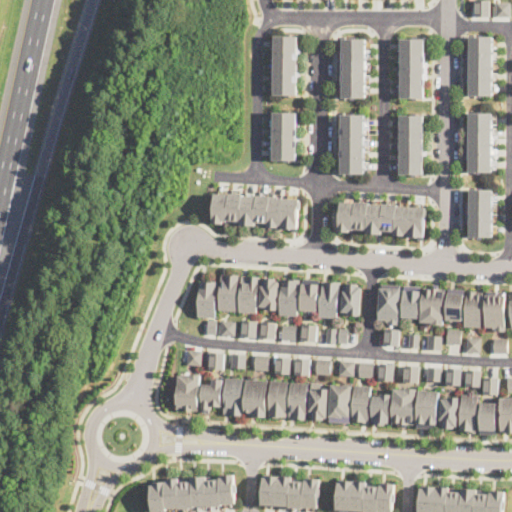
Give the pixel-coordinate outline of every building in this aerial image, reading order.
[(489,0),(489,16),(475,16),(475,0),(489,0)] [(510,2),(510,16),(495,16),(495,2),(510,2)] [(481,34),(481,36),(492,36),(492,39),(494,39),(494,42),(492,42),(492,50),(494,50),(494,53),(492,53),(492,66),(493,66),(493,69),(492,69),(492,77),(493,77),(493,80),(492,80),(492,88),(493,88),(493,92),(492,92),(492,95),(483,95),(483,97),(477,97),(477,95),(469,95),(469,36),(477,36),(477,34),(481,34)] [(301,53),(299,53),(299,59),(301,59),(301,75),(299,75),(298,95),(274,94),(274,35),(298,36),(298,48),(301,48),(301,53)] [(366,41),(367,41),(367,44),(366,44),(366,57),(367,57),(367,60),(366,60),(366,68),(367,68),(367,72),(366,72),(366,81),(367,81),(367,84),(366,84),(366,97),(357,97),(357,101),(350,101),(350,97),(342,97),(342,38),(366,38),(366,41)] [(425,39),(425,51),(427,51),(427,55),(425,55),(425,62),(427,62),(427,78),(425,78),(425,84),(424,84),(424,97),(401,97),(401,41),(401,38),(425,39)] [(481,111),(481,113),(492,113),(492,116),(493,116),(493,119),(492,119),(492,127),(493,127),(493,130),(492,130),(492,142),(493,142),(493,146),(492,146),(492,153),(493,153),(493,157),(492,157),(492,165),(493,165),(493,168),(492,168),(492,172),(482,172),(482,174),(477,174),(477,171),(468,171),(468,113),(477,113),(477,111),(481,111)] [(298,124),(300,124),(300,129),(298,129),(298,135),(301,135),(301,140),(298,140),(298,146),(297,146),(297,160),(292,160),(292,162),(286,162),(286,159),(274,160),(274,112),(297,112),(298,124)] [(365,117),(366,117),(366,120),(365,120),(365,133),(366,133),(366,136),(365,136),(365,144),(366,144),(366,147),(365,147),(365,157),(366,157),(366,160),(365,160),(365,166),(366,166),(366,170),(365,170),(365,173),(356,173),(356,176),(351,176),(351,173),(342,173),(342,114),(365,114),(365,117)] [(426,155),(425,155),(425,160),(424,160),(424,174),(417,174),(417,176),(412,176),(412,174),(400,173),(400,114),(424,115),(424,127),(427,127),(427,131),(425,131),(425,138),(426,138),(426,143),(425,143),(425,149),(424,149),(424,150),(426,150),(426,155)] [(483,189),(493,189),(493,192),(494,192),(494,195),(493,195),(493,207),(494,207),(494,210),(493,210),(493,218),(494,218),(494,222),(493,222),(493,230),(494,230),(494,233),(493,233),(493,237),(482,237),(482,239),(477,239),(477,236),(469,236),(469,188),(478,189),(478,186),(483,186),(483,189)] [(245,193),(245,195),(259,196),(259,195),(281,196),(281,197),(301,198),(301,200),(302,201),(302,208),(301,208),(300,228),(299,228),(298,232),(293,231),(293,228),(284,227),(284,225),(281,224),(280,227),(270,226),(270,222),(258,222),(257,229),(251,228),(252,225),(242,225),(243,221),(230,220),(230,223),(215,223),(216,193),(245,193)] [(370,202),(370,203),(384,204),(384,202),(398,203),(398,204),(427,207),(424,237),(424,236),(423,240),(418,239),(418,236),(409,236),(409,233),(406,233),(406,235),(395,234),(395,231),(391,230),(390,232),(383,231),(382,237),(376,237),(376,234),(367,233),(367,229),(355,228),(355,232),(339,231),(342,201),(356,202),(356,201),(370,202)] [(241,274),(238,310),(221,309),(223,275),(227,275),(227,273),(241,274)] [(262,276),(261,283),(260,283),(259,312),(241,311),(242,275),(262,276)] [(278,277),(278,280),(281,280),(279,310),(269,309),(269,306),(261,306),(262,285),(263,285),(264,279),(267,279),(267,277),(278,277)] [(291,278),(302,279),(299,316),(281,314),(283,278),(291,279),(291,278)] [(320,279),(319,310),(302,310),(304,278),(320,279)] [(220,281),(217,317),(199,316),(201,280),(220,281)] [(340,281),(338,317),(321,316),(323,283),(327,283),(327,280),(340,281)] [(363,286),(361,315),(351,315),(351,312),(342,311),(344,290),(348,290),(348,282),(359,283),(359,285),(363,286)] [(402,285),(400,324),(390,324),(390,322),(386,321),(386,319),(378,319),(379,287),(383,287),(383,284),(402,285)] [(438,284),(438,288),(446,288),(446,296),(445,296),(444,324),(432,324),(432,322),(421,321),(422,296),(423,296),(423,288),(432,288),(432,284),(438,284)] [(421,286),(421,317),(402,317),(403,285),(421,286)] [(465,288),(463,320),(447,319),(449,288),(465,288)] [(483,291),(481,326),(465,326),(466,290),(478,290),(478,291),(483,291)] [(506,291),(506,325),(507,325),(507,331),(495,331),(495,328),(493,328),(493,327),(486,327),(486,294),(486,291),(506,291)] [(218,319),(218,334),(209,334),(210,319),(218,319)] [(260,320),(258,337),(244,336),(245,319),(260,320)] [(238,321),(237,336),(223,335),(223,320),(238,321)] [(279,322),(278,338),(263,337),(264,321),(279,322)] [(320,324),(318,341),(304,340),(305,323),(320,324)] [(298,325),(298,340),(284,339),(285,324),(298,325)] [(338,328),(337,342),(328,341),(330,327),(338,328)] [(348,342),(339,342),(341,327),(350,328),(348,342)] [(401,329),(400,345),(385,345),(386,328),(401,329)] [(462,329),(462,344),(447,343),(448,328),(462,329)] [(420,333),(419,348),(409,347),(410,333),(420,333)] [(443,335),(442,349),(428,348),(428,334),(443,335)] [(482,337),(481,352),(467,351),(468,336),(482,337)] [(509,338),(509,353),(494,352),(494,338),(509,338)] [(204,350),(203,365),(188,364),(190,349),(204,350)] [(227,352),(226,369),(211,368),(212,351),(227,352)] [(248,354),(247,368),(233,367),(234,353),(248,354)] [(271,355),(270,370),(256,369),(257,354),(271,355)] [(292,373),(277,372),(278,356),(293,357),(292,373)] [(313,358),(312,375),(297,374),(298,357),(313,358)] [(332,374),(318,373),(319,358),(333,359),(332,374)] [(356,376),(341,375),(342,360),(356,360),(356,376)] [(375,362),(374,377),(361,376),(361,361),(375,362)] [(396,363),(394,380),(380,379),(381,362),(396,363)] [(420,382),(405,381),(406,364),(420,365),(420,382)] [(444,367),(443,381),(428,380),(429,366),(444,367)] [(463,368),(462,385),(448,384),(449,367),(463,368)] [(483,369),(481,386),(467,385),(468,368),(483,369)] [(201,374),(199,410),(177,409),(179,374),(191,375),(191,373),(201,374)] [(500,377),(500,394),(484,393),(485,376),(500,377)] [(245,378),(243,415),(232,414),(232,413),(225,413),(227,377),(245,378)] [(259,377),(259,379),(270,380),(267,417),(256,416),(255,415),(251,415),(251,412),(245,411),(247,378),(255,379),(255,377),(259,377)] [(224,378),(223,406),(213,405),(213,409),(211,409),(211,412),(204,412),(204,408),(202,408),(203,383),(213,384),(214,378),(224,378)] [(290,381),(287,416),(281,416),(281,417),(269,416),(272,379),(290,381)] [(311,383),(308,419),(294,418),(294,417),(290,416),(292,381),(311,383)] [(330,388),(328,417),(325,417),(324,420),(314,419),(314,416),(310,416),(312,389),(313,381),(323,382),(322,387),(330,388)] [(353,385),(351,423),(330,421),(332,383),(353,385)] [(372,385),(370,424),(367,423),(367,421),(353,420),(355,384),(372,385)] [(417,388),(415,424),(407,423),(407,427),(406,427),(402,426),(402,423),(392,422),(394,388),(406,388),(406,387),(417,388)] [(440,390),(437,428),(418,427),(418,422),(417,422),(419,389),(440,390)] [(393,393),(390,422),(388,422),(388,425),(376,424),(376,421),(372,421),(374,394),(382,395),(382,393),(393,393)] [(479,394),(477,433),(473,433),(473,431),(460,430),(462,393),(479,394)] [(460,396),(458,426),(454,425),(454,428),(443,427),(444,425),(440,425),(441,398),(450,398),(450,396),(460,396)] [(511,432),(501,432),(501,397),(511,396),(511,432)] [(498,402),(497,434),(480,433),(482,401),(498,402)] [(151,485),(156,484),(155,482),(169,481),(169,478),(184,477),(184,480),(191,479),(192,476),(208,475),(208,479),(220,478),(224,476),(224,474),(236,473),(238,504),(153,510),(151,485)] [(280,475),(280,477),(283,477),(283,475),(294,476),(294,479),(306,480),(307,479),(311,479),(311,477),(322,478),(321,488),(322,488),(322,496),(320,496),(320,508),(305,507),(305,508),(291,507),(291,506),(263,504),(264,476),(269,477),(269,474),(280,475)] [(355,480),(355,482),(358,483),(358,480),(369,481),(369,484),(381,485),(381,484),(386,484),(386,482),(396,483),(396,493),(397,493),(396,502),(395,502),(394,511),(380,511),(366,511),(337,509),(339,481),(344,482),(344,480),(355,480)] [(438,485),(438,488),(440,488),(440,485),(451,486),(451,490),(452,490),(463,491),(463,487),(479,488),(479,492),(480,492),(491,493),(491,491),(496,492),(496,490),(507,490),(506,500),(507,500),(506,509),(505,509),(504,511),(420,511),(422,487),(426,487),(426,485),(438,485)]
